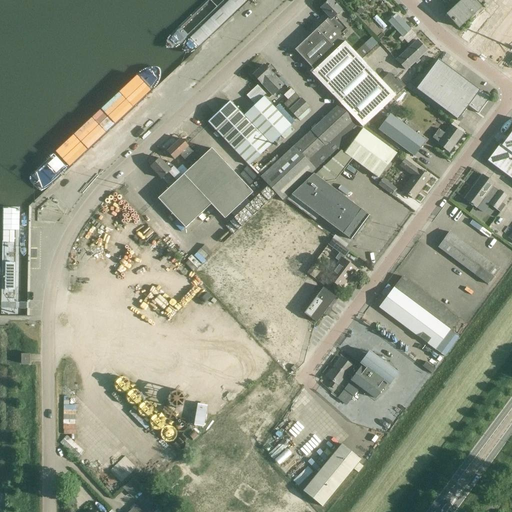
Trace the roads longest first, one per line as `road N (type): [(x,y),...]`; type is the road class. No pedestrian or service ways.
road 1 (unclassified): [(44,511),(39,326),(45,277),(63,235),(77,213),(306,0)]
road 2 (unclassified): [(354,433),(305,376),(511,96)]
road 3 (unclassified): [(511,91),(402,0)]
road 4 (tertiary): [(511,403),(451,483),(441,511)]
